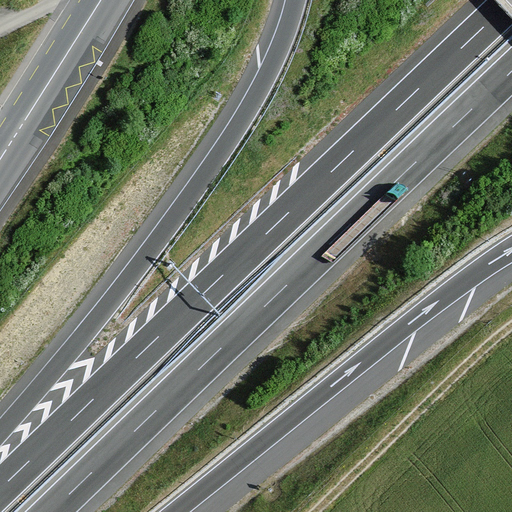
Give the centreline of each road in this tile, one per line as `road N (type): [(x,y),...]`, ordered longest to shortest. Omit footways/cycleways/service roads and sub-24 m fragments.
road 1 (motorway): [(511,0),(0,488)]
road 2 (motorway): [(52,511),(511,70)]
road 3 (motorway): [(295,0),(235,132),(0,431)]
road 4 (motorway): [(180,511),(511,250)]
road 5 (track): [(511,328),(316,511)]
road 6 (primary): [(102,0),(0,152)]
